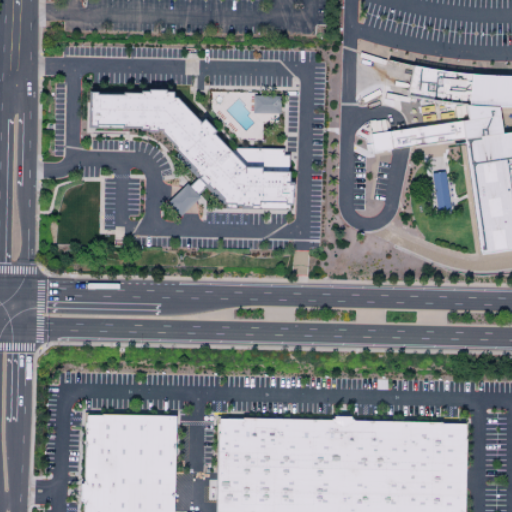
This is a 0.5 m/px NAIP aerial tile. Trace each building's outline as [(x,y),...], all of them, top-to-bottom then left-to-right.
[(511,249),(478,254),(461,139),(372,152),(369,134),(466,120),(463,105),(405,97),(411,66),(469,75),(511,75),(511,249)] [(85,93),(96,93),(96,95),(121,96),(121,94),(138,94),(138,92),(146,92),(146,90),(165,90),(165,92),(172,92),(172,98),(175,98),(199,123),(202,119),(215,132),(212,135),(244,167),(260,168),(260,172),(288,173),(288,183),(292,184),(292,193),(291,193),(290,206),(288,206),(288,211),(240,210),(240,207),(235,207),(235,210),(224,210),(224,206),(221,205),(204,188),(196,196),(198,198),(177,218),(165,205),(186,186),(188,188),(197,180),(175,157),(178,154),(173,150),(174,148),(160,133),(162,132),(161,131),(155,131),(155,133),(146,133),(146,131),(139,131),(139,128),(122,128),(122,130),(93,129),(93,128),(85,128),(85,93)] [(252,96),(252,114),(279,115),(279,97),(252,96)] [(434,212),(447,211),(444,174),(431,175),(434,212)] [(85,417),(100,417),(100,416),(174,417),(172,511),(81,511),(82,502),(79,502),(79,485),(82,485),(84,431),(85,431),(85,417)] [(218,420),(218,434),(216,434),(215,511),(462,511),(464,440),(463,440),(463,426),(440,425),(440,424),(352,422),(352,421),(349,421),(349,418),(332,418),(332,420),(329,420),(329,421),(241,419),(241,420),(218,420)]
